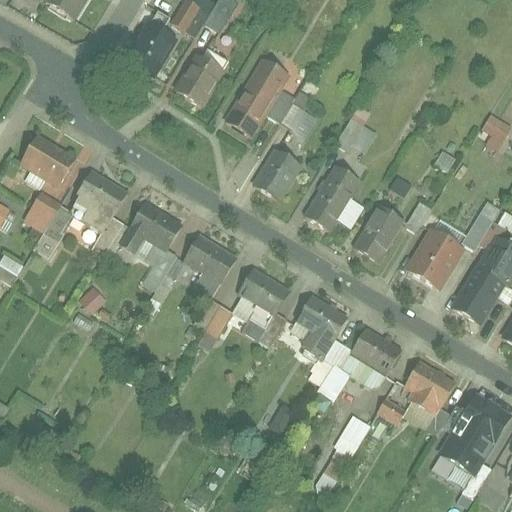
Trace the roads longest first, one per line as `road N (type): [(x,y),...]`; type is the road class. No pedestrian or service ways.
road 1 (residential): [(511,389),(56,115)]
road 2 (residential): [(127,0),(56,115)]
